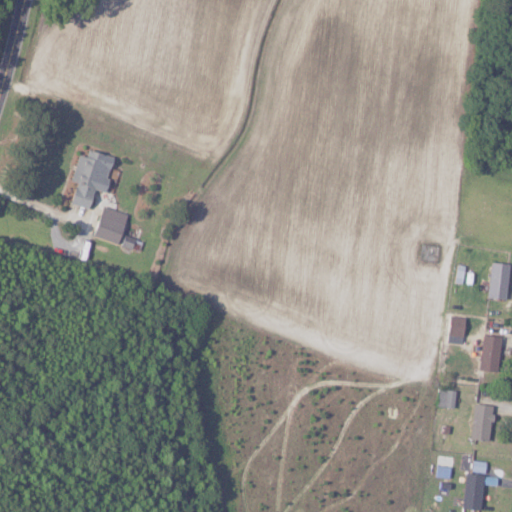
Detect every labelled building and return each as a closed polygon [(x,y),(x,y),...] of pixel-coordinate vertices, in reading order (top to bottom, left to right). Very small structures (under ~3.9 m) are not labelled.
[(109,156),(83,149),(82,155),(74,153),(67,180),(71,181),(65,203),(84,208),(89,188),(100,191),(109,156)] [(90,236),(115,243),(123,213),(98,206),(90,236)] [(505,263),(487,262),(483,297),(502,299),(505,263)] [(474,369),(492,372),(498,337),(480,334),(474,369)] [(450,408),(453,391),(436,388),(433,405),(450,408)] [(467,439),(486,440),(488,404),(469,403),(467,439)] [(477,510),(481,475),(462,473),(458,508),(477,510)]
